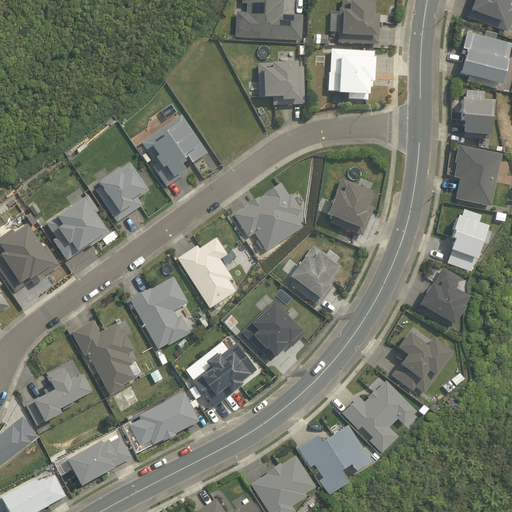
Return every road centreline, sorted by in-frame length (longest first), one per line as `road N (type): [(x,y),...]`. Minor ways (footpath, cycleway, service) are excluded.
road 1 (tertiary): [(420,131),(405,236),(383,292),(339,359),(286,411),(99,511)]
road 2 (residential): [(420,131),(331,132),(273,154),(24,334),(0,363)]
road 3 (tertiary): [(427,0),(420,131)]
